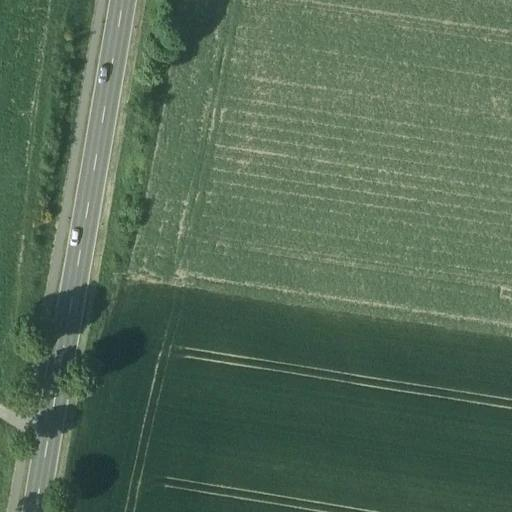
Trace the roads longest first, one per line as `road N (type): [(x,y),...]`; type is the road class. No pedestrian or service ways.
road 1 (secondary): [(123,0),(34,511)]
road 2 (track): [(11,422),(54,0)]
